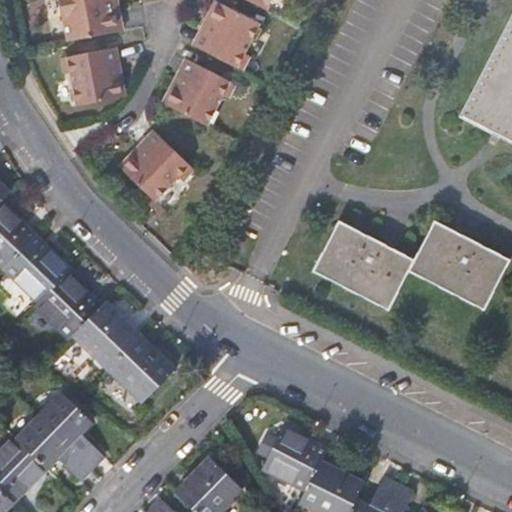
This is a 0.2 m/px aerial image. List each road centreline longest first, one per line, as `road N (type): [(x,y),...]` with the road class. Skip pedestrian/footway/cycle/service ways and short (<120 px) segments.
road 1 (unknown): [(213,320),(401,0)]
road 2 (residential): [(260,349),(176,297),(78,194),(6,88)]
road 3 (residential): [(511,474),(260,349)]
road 4 (unclassified): [(101,511),(260,349)]
road 5 (residential): [(107,124),(125,113),(153,63),(168,0)]
